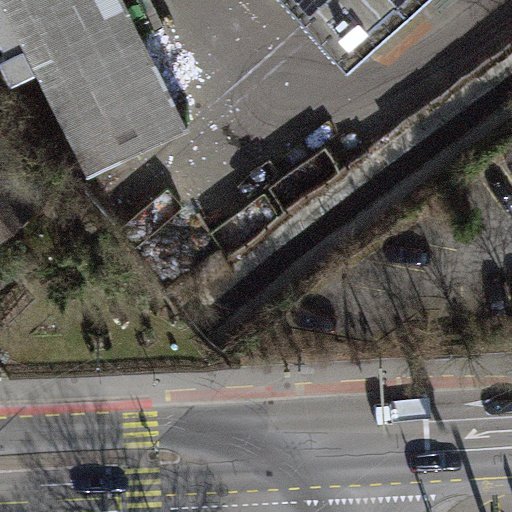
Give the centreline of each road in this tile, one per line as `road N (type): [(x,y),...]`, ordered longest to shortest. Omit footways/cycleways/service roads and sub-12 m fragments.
road 1 (primary): [(0,463),(297,454)]
road 2 (primary): [(297,454),(511,444)]
